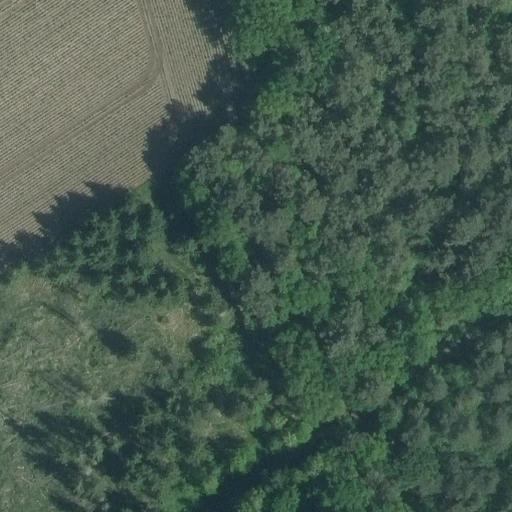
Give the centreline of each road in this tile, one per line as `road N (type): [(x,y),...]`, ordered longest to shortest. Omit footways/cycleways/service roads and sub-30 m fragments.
road 1 (track): [(402,511),(378,443),(323,372),(231,0)]
road 2 (track): [(213,511),(353,417)]
